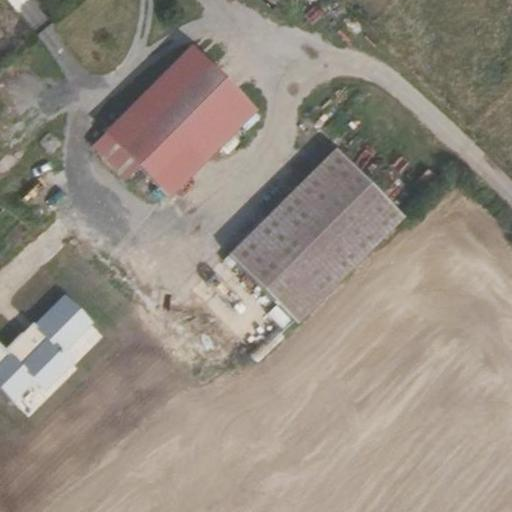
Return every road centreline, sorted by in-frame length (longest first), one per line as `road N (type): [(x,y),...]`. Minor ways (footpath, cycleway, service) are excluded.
road 1 (track): [(213,0),(380,72),(511,216)]
road 2 (unknown): [(186,0),(173,41),(92,115)]
